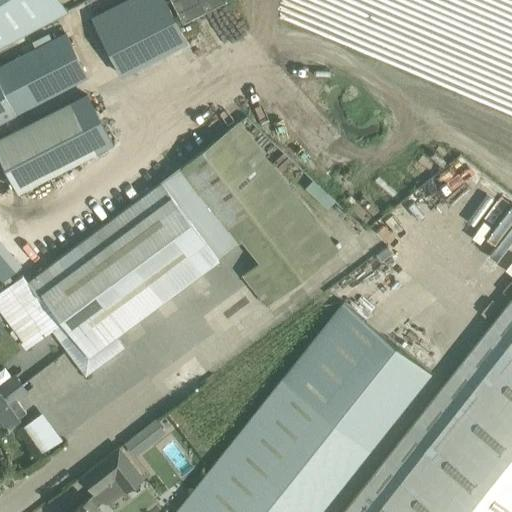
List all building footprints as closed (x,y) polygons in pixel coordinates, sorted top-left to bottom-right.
[(0,0),(0,46),(74,8),(70,0),(0,0)] [(122,0),(90,16),(121,77),(188,42),(165,0),(122,0)] [(225,0),(169,0),(181,24),(226,1),(225,0)] [(0,122),(88,78),(65,32),(0,65),(0,122)] [(71,101),(0,136),(0,161),(16,193),(97,152),(112,145),(86,94),(71,101)] [(21,275),(0,290),(0,312),(27,348),(52,330),(59,339),(86,375),(124,346),(116,335),(216,260),(241,241),(258,262),(242,274),(267,305),(338,248),(336,245),(316,221),(239,123),(161,181),(27,282),(21,275)] [(0,243),(0,273),(7,280),(22,266),(0,243)] [(511,511),(511,300),(343,511),(511,511)] [(381,338),(341,306),(176,511),(318,511),(371,446),(429,374),(381,338)] [(0,432),(26,412),(16,399),(26,391),(14,375),(0,386),(0,432)] [(46,409),(26,422),(45,451),(65,438),(46,409)] [(146,424),(125,440),(135,453),(157,436),(146,424)] [(79,477),(94,495),(115,478),(126,492),(144,477),(119,445),(79,477)] [(71,511),(99,511),(88,498),(71,511)]
